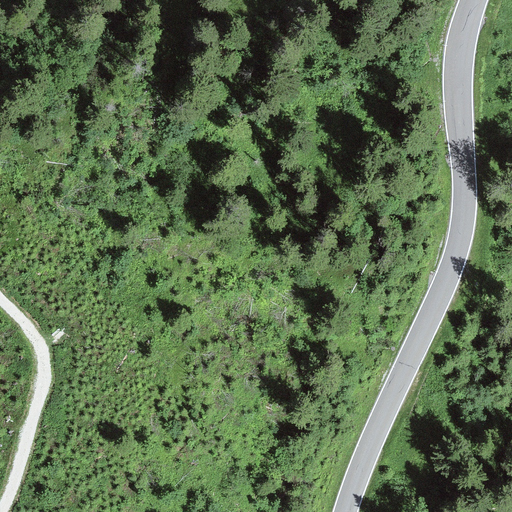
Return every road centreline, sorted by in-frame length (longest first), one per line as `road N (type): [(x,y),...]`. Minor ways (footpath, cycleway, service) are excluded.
road 1 (tertiary): [(348,511),(455,260),(464,202),(458,79),(474,0)]
road 2 (track): [(0,298),(36,337),(44,375),(1,511)]
